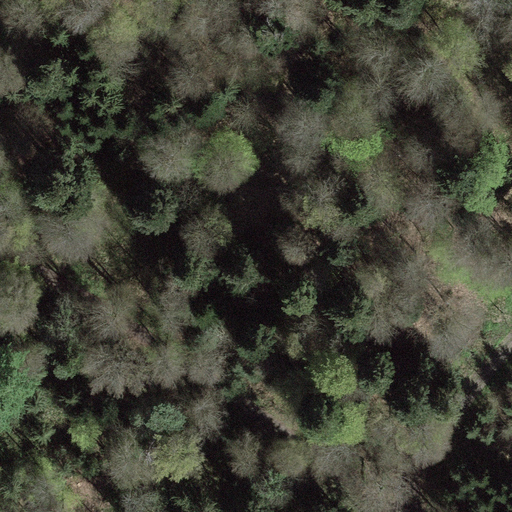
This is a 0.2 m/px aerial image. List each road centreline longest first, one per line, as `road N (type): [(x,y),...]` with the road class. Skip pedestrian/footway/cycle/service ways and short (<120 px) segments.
road 1 (track): [(383,511),(0,211)]
road 2 (track): [(511,347),(375,505)]
